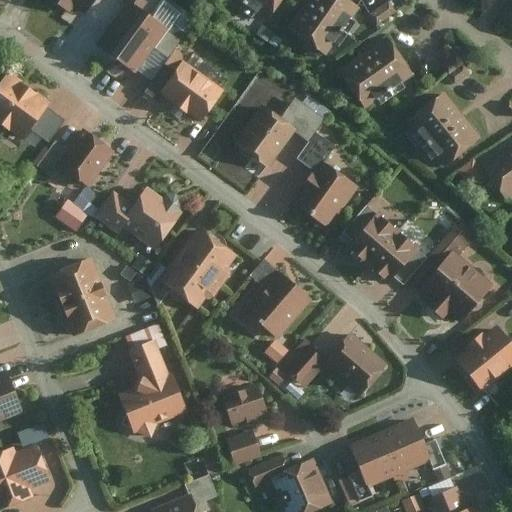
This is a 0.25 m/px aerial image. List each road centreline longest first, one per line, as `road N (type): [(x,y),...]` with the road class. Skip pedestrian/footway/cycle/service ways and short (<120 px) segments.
road 1 (residential): [(0,34),(332,277),(433,382)]
road 2 (residential): [(87,511),(95,508),(0,267)]
road 3 (residential): [(433,382),(461,414),(511,506)]
road 4 (residential): [(314,435),(433,382)]
